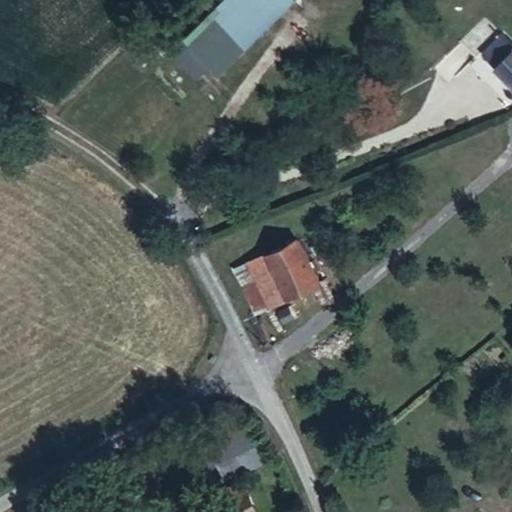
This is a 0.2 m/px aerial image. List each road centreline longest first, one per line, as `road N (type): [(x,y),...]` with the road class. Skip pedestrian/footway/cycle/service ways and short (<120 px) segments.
road 1 (unclassified): [(0,508),(252,364)]
road 2 (unclassified): [(174,219),(252,364)]
road 3 (unclassified): [(252,364),(319,511)]
